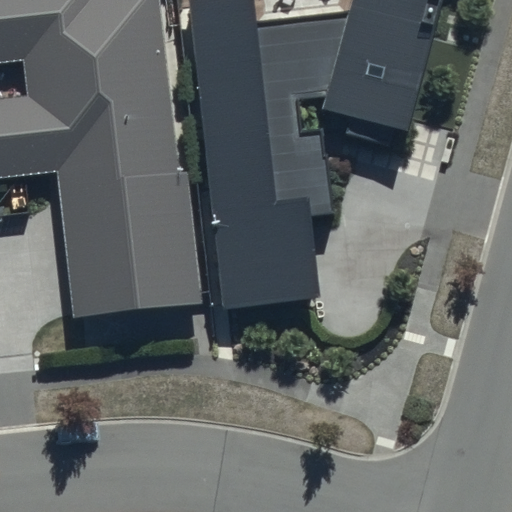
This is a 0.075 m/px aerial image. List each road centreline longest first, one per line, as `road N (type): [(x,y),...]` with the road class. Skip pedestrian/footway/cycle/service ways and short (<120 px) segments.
road 1 (residential): [(0,480),(145,468),(198,472),(367,511)]
road 2 (residential): [(466,511),(511,337)]
